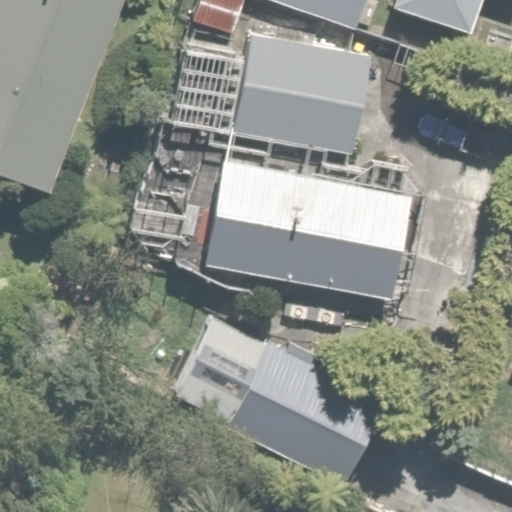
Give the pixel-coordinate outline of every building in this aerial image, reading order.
[(121,0),(0,0),(0,153),(56,174),(121,0)] [(244,0),(197,0),(192,14),(234,30),(244,0)] [(303,0),(363,22),(370,0),(303,0)] [(391,0),(462,27),(472,0),(391,0)] [(372,50),(250,28),(232,124),(354,147),(372,50)] [(228,148),(208,260),(385,291),(405,179),(228,148)] [(216,305),(172,391),(339,475),(382,390),(216,305)]
